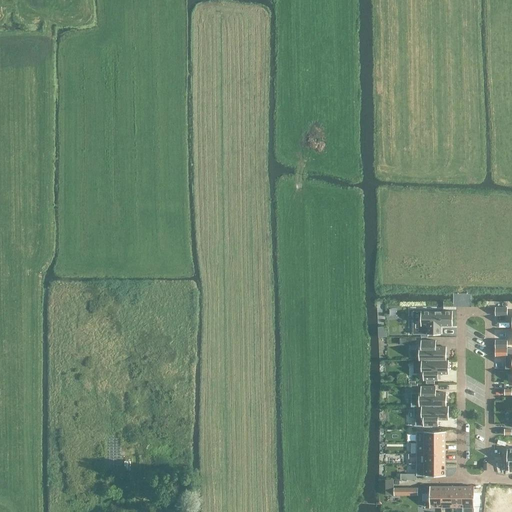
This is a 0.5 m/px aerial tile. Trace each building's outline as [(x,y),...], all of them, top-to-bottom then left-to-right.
[(441,335),(441,326),(452,326),(452,311),(421,312),(421,326),(428,327),(428,335),(441,335)] [(419,361),(422,361),(446,361),(446,347),(436,347),(436,341),(421,341),(421,347),(419,347),(419,361)] [(449,361),(446,361),(422,361),(422,374),(424,374),(424,381),(438,381),(438,374),(449,374),(449,361)] [(411,407),(414,407),(446,407),(446,393),(436,393),(436,387),(421,387),(421,393),(411,393),(411,407)] [(449,407),(446,407),(414,407),(414,420),(416,420),(416,426),(438,426),(438,420),(449,420),(449,407)] [(417,432),(417,443),(446,443),(446,432),(417,432)] [(446,454),(446,443),(417,443),(417,454),(446,454)] [(446,465),(446,454),(417,454),(417,465),(446,465)] [(446,476),(446,465),(417,465),(417,476),(446,476)] [(441,508),(441,487),(430,487),(430,493),(422,493),(422,503),(430,503),(430,508),(441,508)] [(452,508),(452,487),(441,487),(441,508),(452,508)] [(463,508),(463,487),(452,487),(452,508),(463,508)] [(474,511),(474,487),(463,487),(463,508),(462,511),(474,511)]
